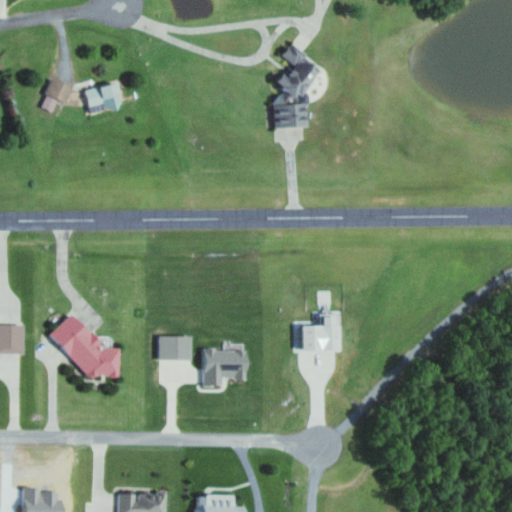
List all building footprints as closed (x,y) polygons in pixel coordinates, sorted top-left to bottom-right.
[(307,125),(304,94),(319,69),(306,61),(305,51),(290,42),(281,55),(292,61),(292,68),(285,69),(279,78),(271,79),(281,85),(281,88),(272,102),(275,127),(307,125)] [(39,106),(52,111),(57,98),(64,101),(70,85),(51,77),(39,106)] [(90,113),(121,105),(115,81),(84,89),(90,113)] [(49,333),(87,375),(118,376),(119,347),(99,346),(99,342),(72,312),(49,333)] [(302,350),(340,349),(339,313),(323,314),(323,325),(302,325),(302,350)] [(0,353),(23,353),(23,324),(0,323),(0,353)] [(191,335),(158,334),(158,358),(190,359),(191,335)] [(202,385),(221,386),(221,378),(247,378),(247,349),(203,348),(202,385)] [(165,511),(166,492),(117,492),(116,511),(165,511)] [(234,494),(198,493),(197,507),(194,507),(193,511),(247,511),(247,506),(234,505),(234,494)]
